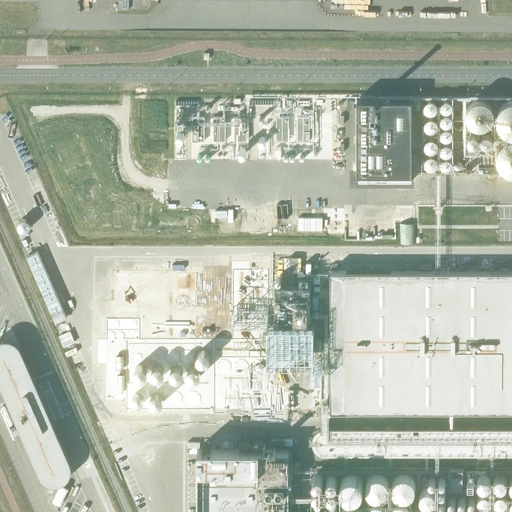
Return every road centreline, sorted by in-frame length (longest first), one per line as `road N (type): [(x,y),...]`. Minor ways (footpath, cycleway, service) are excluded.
road 1 (unclassified): [(0,75),(511,75)]
road 2 (unknown): [(129,440),(511,442)]
road 3 (unknown): [(511,189),(360,185),(351,115)]
